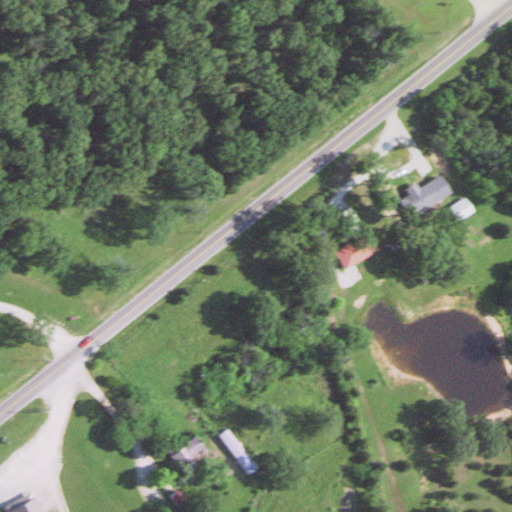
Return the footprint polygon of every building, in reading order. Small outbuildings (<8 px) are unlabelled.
[(403,199),(412,216),(454,194),(444,175),(421,186),(419,182),(408,188),(412,194),(403,199)] [(477,211),(468,196),(451,206),(459,221),(477,211)] [(349,226),(360,222),(354,206),(343,210),(349,226)] [(380,252),(371,233),(337,248),(346,267),(380,252)] [(261,466),(231,427),(222,434),(252,472),(261,466)] [(201,461),(196,453),(207,445),(200,434),(174,452),(187,471),(201,461)] [(215,477),(220,484),(237,471),(231,464),(215,477)] [(48,511),(40,495),(12,508),(13,511),(48,511)]
